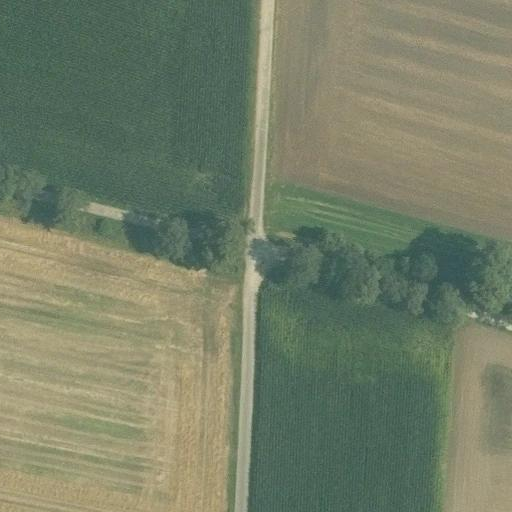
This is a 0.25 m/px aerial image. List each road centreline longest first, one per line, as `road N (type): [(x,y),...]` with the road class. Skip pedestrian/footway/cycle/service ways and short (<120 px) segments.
road 1 (track): [(0,192),(258,255)]
road 2 (track): [(258,255),(511,325)]
road 3 (unclassified): [(245,511),(258,255)]
road 4 (track): [(258,255),(271,0)]
